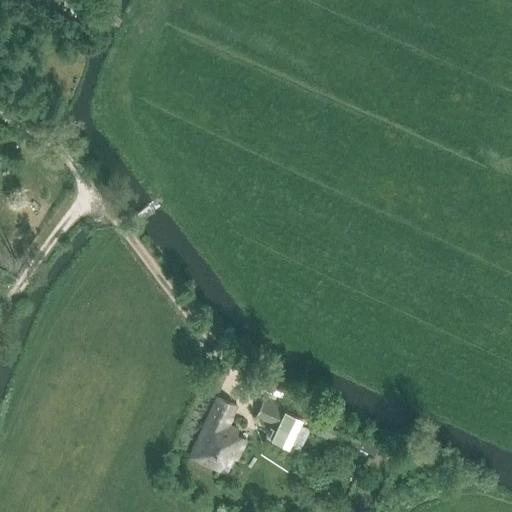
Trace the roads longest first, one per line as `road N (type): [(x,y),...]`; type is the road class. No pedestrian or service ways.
road 1 (track): [(217,347),(123,228),(159,203),(177,166),(116,97),(159,0)]
road 2 (track): [(0,120),(65,156),(90,194),(113,209)]
